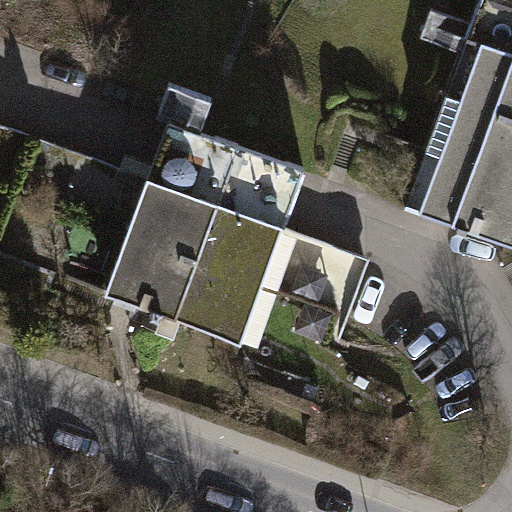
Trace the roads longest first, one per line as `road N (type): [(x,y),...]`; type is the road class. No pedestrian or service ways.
road 1 (residential): [(511,347),(468,283),(407,233),(0,89)]
road 2 (secondary): [(307,511),(0,399)]
